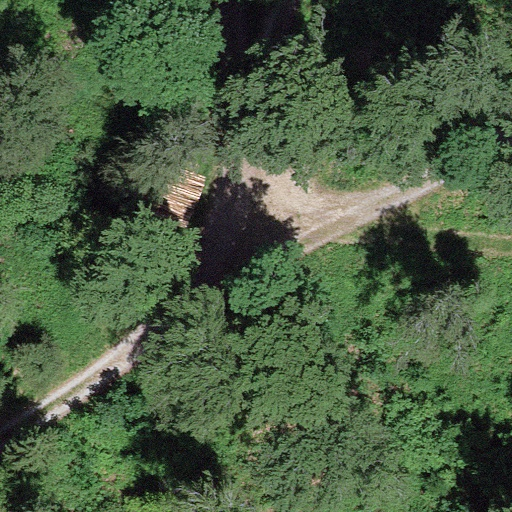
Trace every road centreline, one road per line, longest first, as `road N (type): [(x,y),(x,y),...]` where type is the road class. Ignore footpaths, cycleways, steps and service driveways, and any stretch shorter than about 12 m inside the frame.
road 1 (track): [(0,444),(252,282),(247,133),(225,0)]
road 2 (track): [(252,282),(379,200),(511,131)]
road 3 (track): [(294,0),(247,133)]
